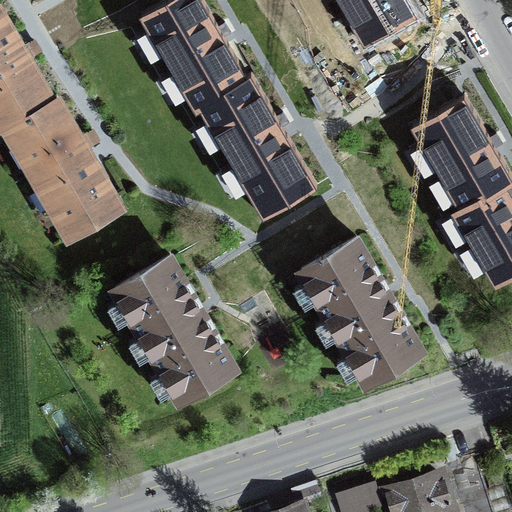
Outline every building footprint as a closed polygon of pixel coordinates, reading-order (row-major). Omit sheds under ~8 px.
[(192,109),(199,105),(246,79),(201,0),(165,0),(139,14),(192,109)] [(408,0),(339,0),(361,39),(414,10),(408,0)] [(0,128),(0,130),(7,126),(54,100),(1,6),(0,6),(0,128)] [(253,75),(246,79),(199,105),(260,213),(314,183),(253,75)] [(459,205),(505,178),(511,175),(465,95),(413,125),(459,205)] [(60,96),(54,100),(7,126),(67,233),(120,203),(60,96)] [(511,190),(505,178),(459,205),(453,209),(495,281),(511,270),(511,190)] [(421,345),(356,236),(301,268),(366,377),(421,345)] [(234,363),(170,253),(115,285),(179,395),(234,363)] [(389,488),(397,511),(492,511),(474,453),(437,465),(439,472),(389,488)] [(344,511),(361,511),(387,503),(377,475),(336,490),(344,511)] [(315,480),(296,486),(299,497),(319,491),(315,480)] [(303,511),(300,503),(274,511),(303,511)]
